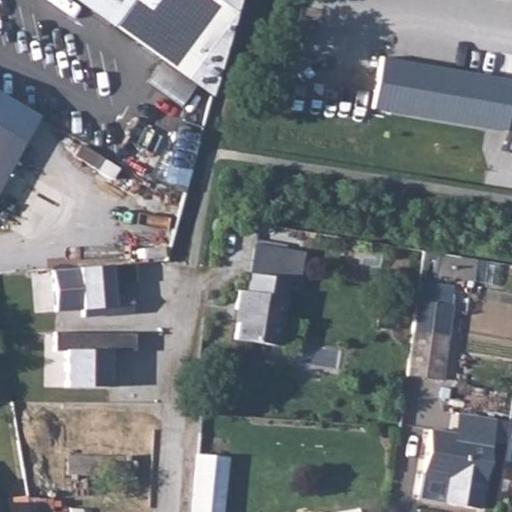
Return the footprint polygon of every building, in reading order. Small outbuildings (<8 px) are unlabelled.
[(75,0),(199,87),(215,98),(243,0),(75,0)] [(0,188),(38,123),(0,100),(0,188)] [(182,188),(196,135),(174,130),(161,183),(182,188)] [(240,342),(283,347),(292,281),(305,282),(309,252),(258,245),(251,295),(242,294),(240,311),(244,312),(240,342)] [(446,302),(411,298),(408,326),(443,331),(446,302)] [(408,326),(403,374),(439,376),(443,331),(408,326)] [(457,427),(487,432),(487,433),(502,435),(505,414),(460,407),(457,427)] [(476,505),(487,433),(487,432),(457,427),(425,423),(418,470),(443,474),(439,500),(476,505)] [(193,437),(184,511),(214,511),(221,438),(193,437)] [(62,455),(63,473),(118,473),(118,454),(62,455)] [(26,511),(24,493),(8,493),(11,511),(26,511)]
